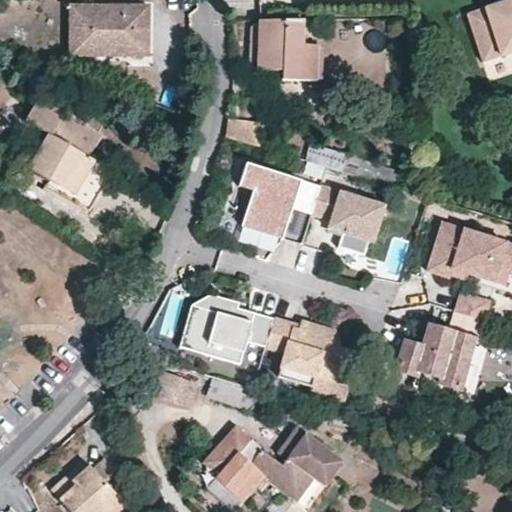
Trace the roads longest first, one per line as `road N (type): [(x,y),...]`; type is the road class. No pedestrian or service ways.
road 1 (residential): [(0,479),(117,350),(175,246),(213,112),(210,0)]
road 2 (unknown): [(117,350),(158,486)]
